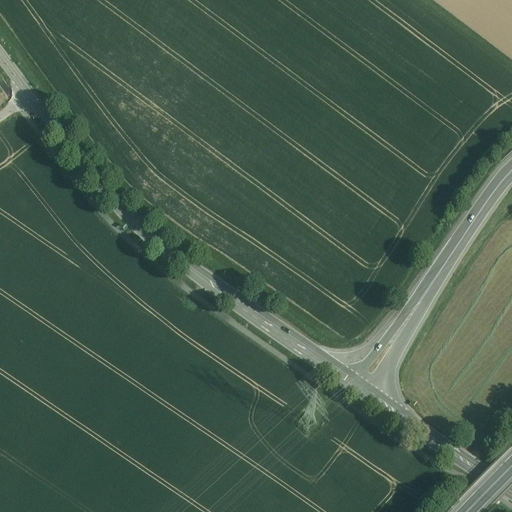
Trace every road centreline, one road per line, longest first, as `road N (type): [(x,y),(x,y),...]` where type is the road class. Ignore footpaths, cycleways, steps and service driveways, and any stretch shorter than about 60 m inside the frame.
road 1 (tertiary): [(0,53),(150,238),(358,383)]
road 2 (primary): [(358,383),(511,171)]
road 3 (tertiary): [(358,383),(511,489)]
